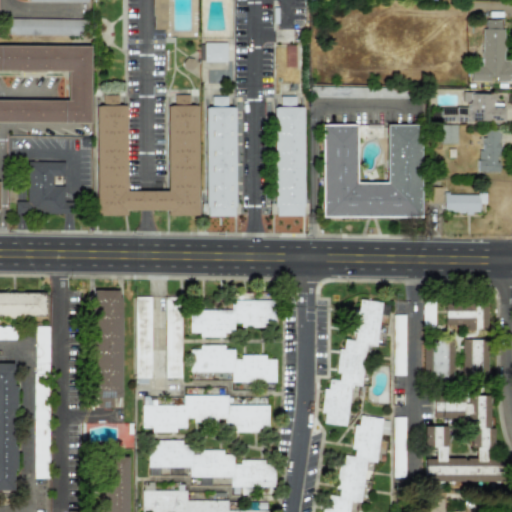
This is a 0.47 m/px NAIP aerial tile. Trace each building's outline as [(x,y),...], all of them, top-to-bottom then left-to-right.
[(151,0),(150,29),(165,29),(165,0),(151,0)] [(511,81),(511,63),(502,63),(502,20),(481,20),(481,66),(469,66),(469,81),(511,81)] [(202,62),(225,62),(225,43),(203,42),(202,62)] [(0,123),(88,123),(89,45),(0,45),(0,71),(65,71),(65,100),(0,99),(0,123)] [(343,97),(404,98),(404,89),(343,87),(343,97)] [(501,123),(502,105),(491,105),(491,93),(461,92),(461,107),(439,106),(439,121),(501,123)] [(165,191),(124,191),(124,105),(117,106),(117,95),(101,95),(101,106),(94,106),(94,216),(125,216),(125,210),(165,210),(165,215),(195,215),(195,105),(188,105),(188,95),(172,95),(172,105),(165,105),(165,191)] [(232,107),(225,107),(225,96),(210,97),(210,107),(203,107),(204,216),(233,216),(232,107)] [(271,107),(272,216),(301,216),(301,107),(293,107),(293,97),(279,97),(279,107),(271,107)] [(418,217),(418,124),(384,124),(384,182),(354,182),(355,124),(320,124),(320,217),(418,217)] [(455,144),(455,125),(439,124),(439,144),(455,144)] [(479,172),(498,172),(499,130),(479,130),(479,172)] [(62,162),(25,162),(25,201),(14,201),(14,214),(68,214),(68,202),(62,202),(62,186),(62,162)] [(118,289),(88,289),(89,397),(119,397),(118,289)] [(42,293),(0,293),(0,317),(42,317),(42,293)] [(149,297),(133,297),(134,384),(150,384),(149,297)] [(164,378),(180,378),(179,297),(163,297),(164,378)] [(274,300),(229,300),(229,310),(188,310),(188,332),(197,332),(197,337),(224,337),(224,330),(232,330),(232,326),(274,326),(274,300)] [(380,302),(358,300),(356,309),(353,309),(349,340),(342,340),(342,349),(338,348),(335,380),(327,379),(326,389),(322,389),(319,412),(323,413),(322,424),(345,426),(349,386),(360,387),(364,345),(375,346),(380,302)] [(486,300),(443,302),(444,326),(463,325),(464,331),(486,330),(486,300)] [(32,478),(46,478),(47,326),(33,326),(32,478)] [(486,376),(486,339),(461,339),(460,375),(486,376)] [(453,341),(423,340),(421,377),(452,378),(453,341)] [(188,372),(229,372),(229,382),(273,382),(274,360),(264,360),(264,356),(232,356),(232,349),(222,349),(222,345),(197,345),(197,349),(188,349),(188,372)] [(0,490),(12,490),(12,362),(0,362),(0,490)] [(494,482),(494,428),(487,428),(487,395),(432,394),(431,417),(469,418),(468,447),(474,447),(474,458),(444,458),(445,426),(422,425),(422,446),(433,446),(433,458),(423,458),(422,481),(494,482)] [(266,406),(225,406),(225,396),(181,395),(181,405),(154,405),(154,397),(140,397),(140,428),(149,428),(149,432),(175,432),(175,428),(184,428),(184,420),(222,421),(222,427),(232,427),(232,432),(266,432),(266,406)] [(347,511),(348,501),(359,503),(364,461),(375,462),(378,434),(387,435),(388,419),(358,416),(357,425),(353,425),(350,456),(343,456),(342,465),(338,464),(334,496),(327,495),(326,508),(321,508),(320,511),(347,511)] [(391,477),(402,478),(403,437),(395,437),(395,433),(403,433),(403,421),(401,421),(402,417),(393,417),(391,477)] [(145,463),(188,471),(187,474),(229,481),(228,486),(245,489),(245,486),(269,491),(274,464),(235,457),(235,456),(221,453),(221,454),(190,448),(190,445),(156,439),(155,447),(148,446),(145,463)] [(125,511),(125,456),(101,456),(101,511),(125,511)] [(266,511),(266,510),(225,511),(225,500),(183,501),(183,490),(151,491),(151,482),(139,482),(140,511),(149,511),(266,511)]
